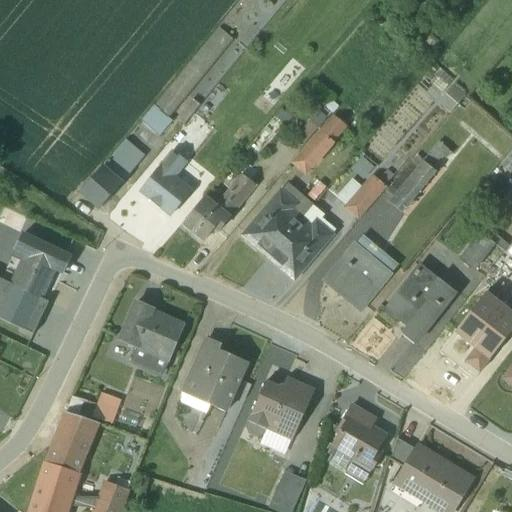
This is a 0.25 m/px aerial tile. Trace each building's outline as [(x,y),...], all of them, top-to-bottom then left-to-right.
[(140,122),(158,137),(173,120),(170,118),(233,41),(218,28),(217,28),(140,122)] [(363,102),(353,94),(344,103),(354,112),(363,102)] [(176,118),(183,124),(199,105),(191,99),(176,118)] [(236,171),(250,181),(257,172),(247,163),(255,154),(258,157),(290,118),(280,109),(241,158),(244,161),(236,171)] [(326,118),(318,111),(295,138),(303,145),(326,118)] [(203,125),(191,115),(176,133),(196,148),(201,141),(195,136),(203,125)] [(290,165),(305,177),(341,134),(345,136),(337,146),(342,149),(353,136),(345,129),(346,127),(332,115),(290,165)] [(191,145),(176,133),(165,146),(170,151),(138,192),(170,217),(192,190),(176,178),(187,164),(181,159),(191,145)] [(145,157),(125,139),(78,194),(98,211),(145,157)] [(381,197),(401,214),(441,165),(437,162),(441,157),(445,160),(450,153),(437,143),(422,161),(415,155),(381,197)] [(372,168),(360,159),(351,170),(363,179),(372,168)] [(336,197),(345,206),(343,208),(357,221),(386,188),(384,186),(391,178),(385,173),(378,181),(371,175),(360,187),(351,179),(336,197)] [(204,196),(180,226),(202,244),(213,231),(218,235),(256,186),(240,174),(216,205),(204,196)] [(325,188),(318,182),(306,196),(313,202),(325,188)] [(266,260),(313,205),(288,184),(287,183),(281,190),(279,189),(239,236),(238,236),(266,260)] [(324,215),(313,205),(266,260),(293,283),(338,232),(322,218),(324,215)] [(478,233),(457,260),(473,272),(493,246),(501,252),(507,245),(484,228),(479,234),(478,233)] [(0,280),(0,319),(32,335),(70,257),(21,234),(10,258),(18,262),(8,284),(0,280)] [(391,273),(397,265),(361,235),(355,243),(353,242),(320,282),(360,315),(393,275),(391,273)] [(457,295),(418,263),(382,309),(404,327),(399,333),(416,346),(457,295)] [(461,363),(479,376),(511,334),(511,314),(483,291),(450,333),(471,350),(461,363)] [(154,309),(133,300),(116,341),(135,349),(129,363),(161,377),(184,324),(154,311),(154,309)] [(250,385),(255,374),(246,370),(248,364),(219,351),(221,345),(204,337),(192,364),(179,392),(179,403),(206,415),(209,406),(226,413),(241,381),(250,385)] [(511,363),(499,380),(511,389),(511,363)] [(314,389),(286,377),(282,384),(276,386),(265,381),(245,427),(248,435),(255,438),(263,435),(259,445),(284,455),(290,441),(291,442),(314,389)] [(92,417),(111,425),(120,401),(101,394),(92,417)] [(65,412),(77,416),(83,401),(72,397),(65,412)] [(327,461),(346,472),(344,475),(363,486),(383,452),(379,449),(387,435),(372,426),(376,419),(350,404),(334,431),(337,433),(330,444),(328,443),(325,449),(328,451),(327,454),(330,456),(327,461)] [(66,511),(80,471),(99,424),(65,412),(44,463),(29,511),(66,511)] [(415,450),(397,439),(390,460),(402,468),(392,485),(435,511),(460,511),(471,494),(465,490),(472,479),(417,446),(415,450)] [(292,511),(306,481),(285,472),(268,508),(275,511),(292,511)] [(127,491),(130,483),(117,477),(114,484),(103,480),(90,511),(120,511),(129,492),(127,491)]
